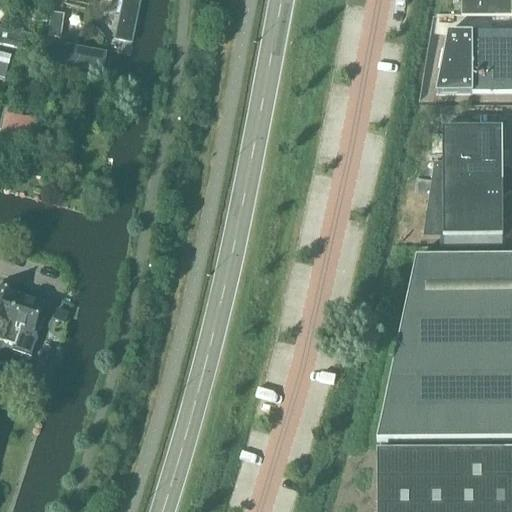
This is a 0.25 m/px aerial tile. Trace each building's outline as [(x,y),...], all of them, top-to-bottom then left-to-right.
[(128,0),(120,48),(137,51),(146,0),(128,0)] [(511,0),(461,0),(462,16),(511,15),(511,0)] [(0,46),(41,57),(45,43),(0,30),(0,46)] [(511,94),(511,34),(448,35),(436,95),(511,94)] [(57,49),(54,61),(107,72),(110,60),(57,49)] [(46,86),(40,109),(55,112),(61,89),(46,86)] [(57,153),(60,141),(48,138),(51,124),(5,114),(0,137),(0,141),(12,144),(11,145),(45,153),(45,151),(57,153)] [(442,165),(434,165),(431,182),(436,185),(511,183),(511,171),(501,170),(501,130),(442,131),(442,165)] [(511,183),(436,185),(431,182),(423,239),(502,238),(501,198),(511,195),(511,183)] [(511,257),(418,258),(378,441),(511,441),(511,257)] [(0,352),(18,297),(0,290),(0,352)] [(18,297),(0,352),(0,364),(20,372),(24,373),(29,358),(30,359),(37,339),(35,339),(42,318),(39,317),(43,306),(18,297)] [(511,511),(511,451),(377,451),(377,511),(511,511)]
